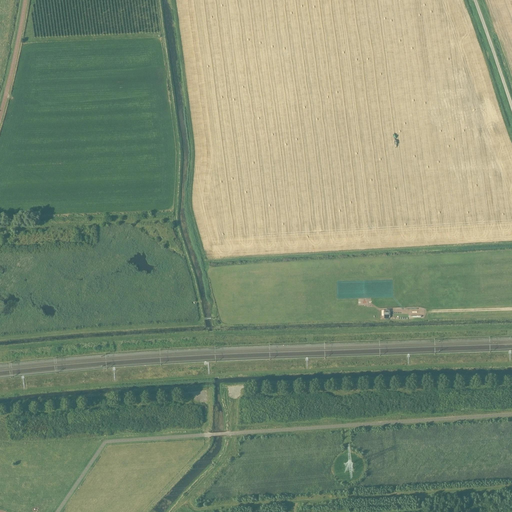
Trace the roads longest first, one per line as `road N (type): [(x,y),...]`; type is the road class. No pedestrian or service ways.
road 1 (track): [(232,433),(234,391),(511,379)]
road 2 (track): [(0,408),(209,392),(206,435)]
road 3 (track): [(157,0),(178,156),(175,217)]
road 4 (track): [(201,318),(0,338)]
